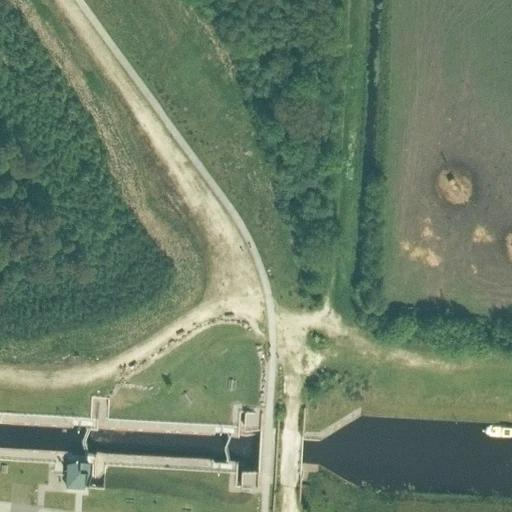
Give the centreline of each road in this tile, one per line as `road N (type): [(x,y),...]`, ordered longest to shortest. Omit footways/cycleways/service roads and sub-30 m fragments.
road 1 (track): [(60,0),(221,235),(241,289)]
road 2 (track): [(0,369),(54,371),(133,355),(241,289),(270,313)]
road 3 (track): [(270,313),(291,336),(287,511)]
